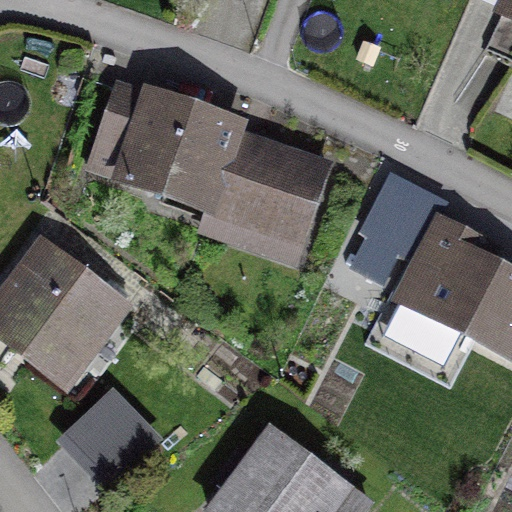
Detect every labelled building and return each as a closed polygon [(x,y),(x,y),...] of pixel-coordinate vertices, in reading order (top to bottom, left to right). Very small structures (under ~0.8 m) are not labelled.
[(511,0),(508,0),(483,52),(511,65),(511,0)] [(115,87),(88,164),(206,206),(209,199),(223,204),(220,211),(305,241),(330,172),(246,142),(245,146),(229,140),(233,129),(115,87)] [(511,278),(472,258),(479,244),(441,225),(420,266),(441,276),(423,311),(511,356),(511,278)] [(0,306),(0,335),(19,349),(27,337),(72,371),(119,307),(42,250),(0,306)] [(154,443),(111,399),(68,441),(110,485),(154,443)] [(366,511),(371,506),(274,434),(215,511),(366,511)]
